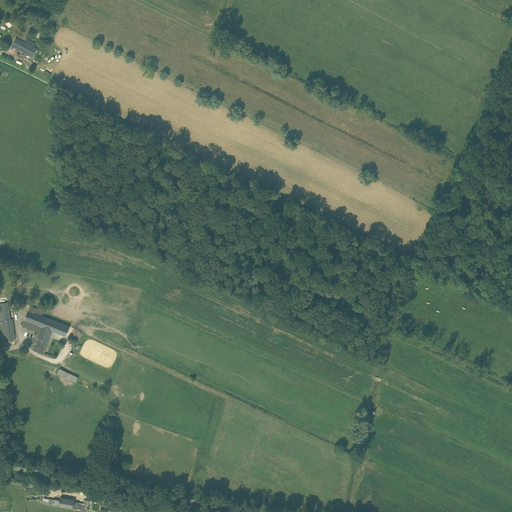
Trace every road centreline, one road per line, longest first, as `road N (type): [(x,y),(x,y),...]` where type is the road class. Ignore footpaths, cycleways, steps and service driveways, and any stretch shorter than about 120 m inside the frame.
road 1 (track): [(364,461),(72,324),(57,365)]
road 2 (track): [(22,347),(119,396),(100,483)]
